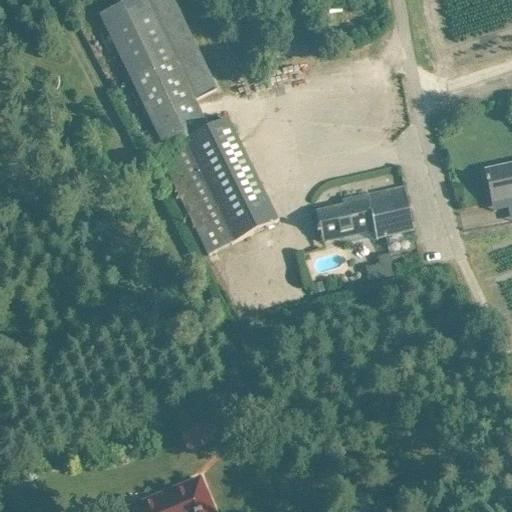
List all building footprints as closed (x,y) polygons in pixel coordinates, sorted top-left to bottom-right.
[(227,121),(207,131),(195,104),(217,93),(172,0),(133,0),(99,17),(164,152),(158,155),(208,257),(277,223),(227,121)] [(277,157),(269,161),(283,189),(292,184),(277,157)] [(511,169),(486,175),(492,204),(511,199),(511,167),(511,169)] [(376,242),(394,238),(413,233),(404,189),(342,203),(343,208),(315,214),(322,242),(373,230),(376,242)] [(313,295),(324,292),(322,284),(311,287),(313,295)] [(215,409),(176,425),(187,451),(226,435),(215,409)] [(212,511),(199,481),(125,511),(212,511)]
